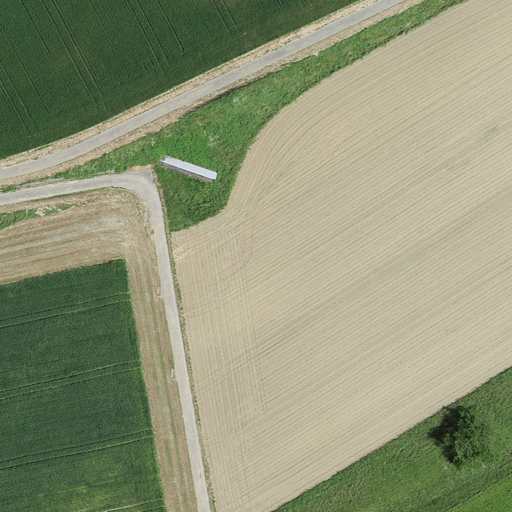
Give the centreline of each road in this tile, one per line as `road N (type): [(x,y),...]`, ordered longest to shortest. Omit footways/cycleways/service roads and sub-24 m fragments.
road 1 (track): [(0,200),(126,178),(153,197),(205,511)]
road 2 (track): [(398,0),(41,166),(0,175)]
